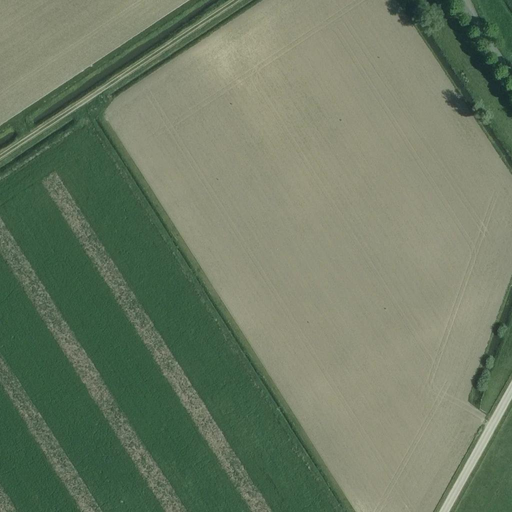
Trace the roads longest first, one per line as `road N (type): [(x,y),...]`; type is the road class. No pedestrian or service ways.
road 1 (track): [(0,159),(241,0)]
road 2 (unclassified): [(443,511),(511,386)]
